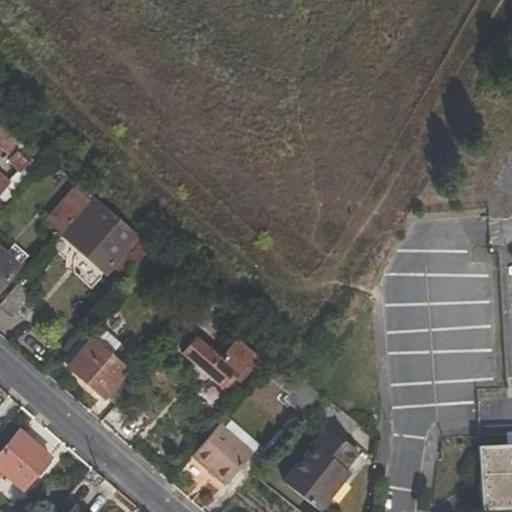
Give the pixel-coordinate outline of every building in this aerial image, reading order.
[(5,164),(9,162),(18,173),(22,166),(33,175),(43,162),(0,123),(0,144),(9,152),(1,160),(5,164)] [(22,166),(18,173),(8,183),(0,192),(0,198),(6,205),(33,175),(22,166)] [(44,223),(58,236),(62,231),(80,212),(89,201),(73,188),(44,223)] [(89,201),(80,212),(62,231),(75,242),(73,245),(107,274),(139,236),(93,197),(89,201)] [(143,241),(131,255),(138,261),(151,247),(143,241)] [(0,251),(0,290),(19,269),(0,251)] [(128,252),(109,275),(118,284),(138,261),(131,255),(128,252)] [(32,295),(18,284),(0,304),(0,308),(11,319),(32,295)] [(196,287),(185,299),(196,309),(208,296),(196,287)] [(189,317),(210,335),(228,315),(208,296),(196,309),(189,317)] [(104,399),(107,396),(115,403),(120,398),(136,378),(111,355),(120,344),(102,328),(67,368),(104,399)] [(208,379),(201,387),(216,400),(235,378),(240,382),(258,360),(236,341),(221,359),(195,337),(181,355),(208,379)] [(265,370),(309,409),(321,395),(277,357),(265,370)] [(120,398),(115,403),(100,421),(112,431),(131,408),(120,398)] [(253,453),(219,424),(191,457),(224,486),(253,453)] [(327,427),(283,482),(320,511),(350,473),(346,468),(358,454),(327,427)] [(50,457),(20,431),(0,453),(0,470),(22,491),(50,457)] [(511,511),(511,450),(490,452),(494,511),(511,511)] [(259,480),(253,474),(242,487),(249,492),(259,480)]
